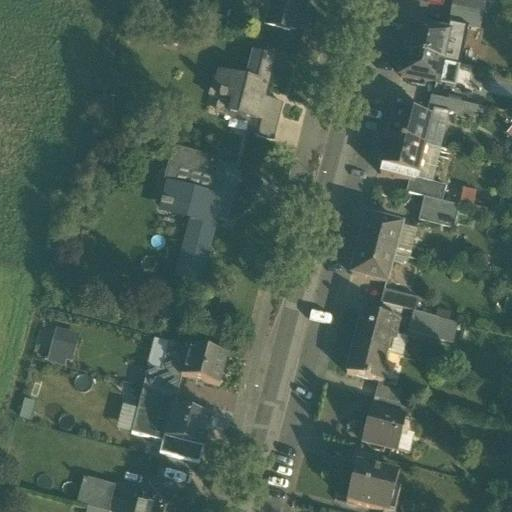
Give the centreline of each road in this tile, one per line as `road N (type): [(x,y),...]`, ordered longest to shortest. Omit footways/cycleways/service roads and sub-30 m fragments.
road 1 (residential): [(376,0),(247,511)]
road 2 (track): [(0,448),(117,0)]
